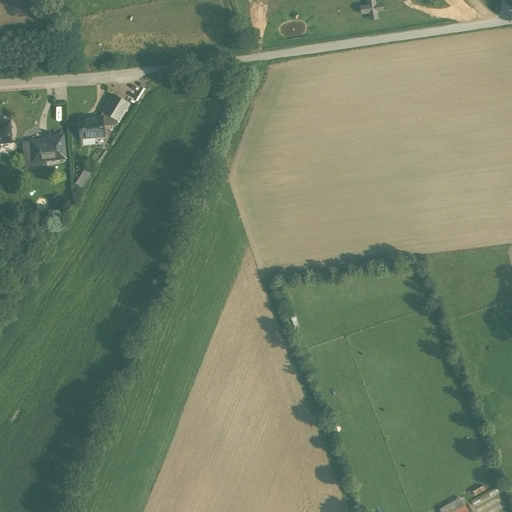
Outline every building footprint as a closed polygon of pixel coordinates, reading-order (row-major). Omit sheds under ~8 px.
[(375,0),(366,0),(366,3),(360,3),(361,13),(369,13),(369,18),(379,18),(378,11),(384,11),(383,1),(376,1),(375,0)] [(113,97),(104,113),(119,122),(120,122),(129,107),(113,97)] [(104,113),(102,116),(104,129),(115,128),(119,122),(104,113)] [(102,116),(79,119),(82,138),(104,135),(104,129),(102,116)] [(10,121),(0,121),(0,142),(11,141),(10,121)] [(63,134),(47,136),(48,139),(31,141),(33,160),(55,158),(55,159),(65,158),(63,134)] [(12,205),(4,209),(11,225),(19,221),(12,205)] [(335,420),(327,422),(330,434),(339,432),(335,420)]
